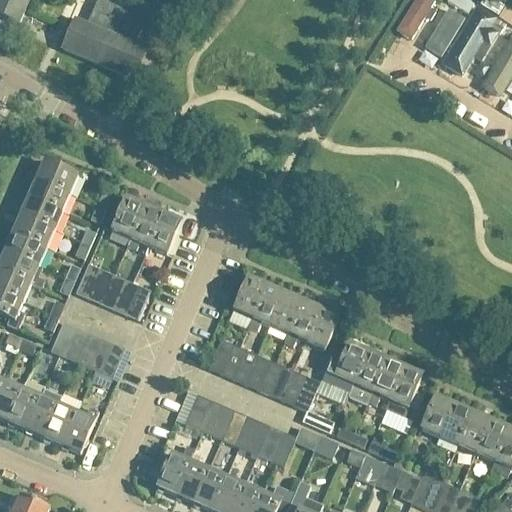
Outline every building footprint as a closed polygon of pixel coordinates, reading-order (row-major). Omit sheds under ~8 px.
[(0,0),(0,17),(18,26),(29,0),(0,0)] [(154,56),(158,15),(123,0),(99,0),(88,28),(73,21),(60,51),(133,83),(146,53),(154,56)] [(504,7),(491,0),(483,0),(480,7),(498,18),(504,7)] [(511,11),(504,7),(498,18),(508,24),(504,29),(511,33),(511,11)] [(447,8),(425,46),(440,55),(463,18),(447,8)] [(471,10),(438,64),(461,78),(474,58),(482,63),(499,36),(493,33),(497,26),(471,10)] [(511,41),(509,40),(479,88),(499,101),(511,80),(511,41)] [(380,76),(406,88),(411,78),(385,66),(380,76)] [(69,199),(77,180),(42,165),(42,166),(40,165),(38,170),(39,171),(34,183),(69,199)] [(61,217),(69,199),(34,183),(34,184),(32,184),(30,189),(31,189),(26,201),(61,217)] [(96,210),(105,214),(111,201),(101,197),(95,210),(96,210)] [(129,243),(144,208),(143,208),(143,206),(139,204),(138,206),(125,200),(110,235),(129,243)] [(53,235),(61,217),(26,201),(26,202),(24,202),(22,206),(24,207),(18,219),(53,235)] [(147,251),(161,216),(162,214),(157,212),(156,214),(144,208),(129,243),(126,250),(135,254),(138,247),(147,251)] [(100,227),(105,214),(96,210),(95,210),(90,223),(100,227)] [(170,247),(180,224),(179,224),(180,222),(175,220),(174,221),(161,216),(147,251),(160,256),(165,259),(170,247)] [(46,253),(53,235),(18,219),(18,220),(17,219),(15,224),(16,225),(11,237),(46,253)] [(80,246),(89,250),(95,236),(86,232),(80,246)] [(38,271),(46,253),(11,237),(10,238),(9,237),(6,243),(8,243),(3,255),(38,271)] [(84,263),(89,250),(80,246),(74,259),(84,263)] [(34,280),(38,271),(3,255),(3,256),(1,255),(0,257),(0,261),(0,275),(30,288),(30,289),(40,293),(44,284),(34,280)] [(74,286),(79,272),(70,268),(64,282),(74,286)] [(87,303),(100,273),(87,268),(75,297),(87,303)] [(100,308),(112,278),(100,273),(87,303),(100,308)] [(0,296),(22,306),(30,289),(30,288),(0,275),(0,296)] [(112,313),(125,284),(112,278),(100,308),(112,313)] [(251,323),(266,288),(265,288),(266,286),(261,284),(260,286),(248,280),(242,293),(233,315),(251,323)] [(68,300),(74,286),(64,282),(58,296),(68,300)] [(124,319),(137,289),(125,284),(112,313),(124,319)] [(269,331),(284,296),(283,296),(284,294),(279,292),(278,294),(266,288),(251,323),(248,330),(257,334),(260,327),(269,331)] [(137,324),(149,294),(137,289),(124,319),(137,324)] [(18,315),(22,306),(0,296),(0,318),(9,323),(7,329),(18,334),(25,318),(18,315)] [(287,339),(302,304),(301,304),(302,302),(297,300),(296,301),(284,296),(269,331),(287,339)] [(58,322),(64,308),(55,304),(49,318),(58,322)] [(305,346),(320,312),(319,311),(320,310),(315,308),(315,309),(302,304),(287,339),(284,346),(293,350),(296,343),(305,346)] [(323,354),(338,320),(337,320),(338,318),(333,315),(332,317),(320,312),(305,346),(323,354)] [(52,336),(58,322),(49,318),(43,332),(52,336)] [(62,361),(75,331),(62,326),(50,355),(62,361)] [(74,366),(87,337),(75,331),(62,361),(74,366)] [(22,343),(8,337),(4,346),(18,352),(22,343)] [(87,371),(99,342),(87,337),(74,366),(87,371)] [(99,377),(112,347),(99,342),(87,371),(99,377)] [(35,349),(22,343),(18,352),(32,358),(35,349)] [(220,379),(233,349),(221,344),(208,373),(220,379)] [(111,382),(124,353),(112,347),(99,377),(111,382)] [(352,389),(367,355),(366,354),(367,352),(362,350),(361,352),(348,347),(345,355),(336,352),(322,385),(349,396),(350,394),(352,389)] [(233,384),(245,354),(233,349),(220,379),(233,384)] [(245,389),(257,360),(245,354),(233,384),(245,389)] [(366,406),(385,362),(384,362),(385,360),(380,358),(379,360),(367,355),(352,389),(350,394),(349,396),(348,399),(366,406)] [(257,395),(270,365),(257,360),(245,389),(257,395)] [(388,405),(403,370),(402,370),(403,368),(398,366),(397,368),(385,362),(366,406),(376,410),(379,401),(388,405)] [(269,400),(282,370),(270,365),(257,395),(269,400)] [(282,405),(294,376),(282,370),(269,400),(282,405)] [(403,422),(421,378),(420,378),(421,376),(416,373),(415,375),(403,370),(388,405),(384,414),(403,422)] [(294,411),(307,381),(294,376),(282,405),(294,411)] [(307,413),(319,386),(307,381),(294,411),(306,416),(307,413)] [(0,423),(7,426),(22,392),(4,384),(0,392),(0,423)] [(40,400),(43,393),(25,385),(22,392),(7,426),(7,427),(7,428),(12,431),(13,429),(25,434),(40,400)] [(43,442),(58,407),(61,401),(43,393),(40,400),(25,434),(26,435),(25,436),(30,439),(31,437),(43,442)] [(61,450),(76,415),(80,407),(62,399),(61,401),(58,407),(43,442),(44,442),(43,444),(48,446),(49,445),(61,450)] [(196,434),(209,404),(196,399),(184,428),(196,434)] [(438,442),(453,407),(452,406),(453,404),(448,402),(447,404),(434,399),(419,434),(438,442)] [(208,439),(221,410),(209,404),(196,434),(208,439)] [(456,449),(471,414),(470,414),(471,412),(466,410),(465,412),(453,407),(438,442),(456,449)] [(221,444),(233,415),(221,410),(208,439),(221,444)] [(67,453),(79,458),(98,415),(89,411),(86,420),(76,415),(61,450),(60,452),(66,454),(67,453)] [(306,416),(303,424),(329,436),(333,425),(307,413),(306,416)] [(474,457),(489,422),(488,422),(489,420),(484,418),(483,420),(471,414),(456,449),(474,457)] [(233,450),(246,420),(233,415),(221,444),(233,450)] [(245,455),(258,426),(246,420),(233,450),(245,455)] [(492,465),(507,430),(506,430),(507,428),(502,426),(501,428),(489,422),(474,457),(492,465)] [(258,460),(270,431),(258,426),(245,455),(258,460)] [(490,475),(506,482),(511,468),(511,432),(507,430),(492,465),(494,466),(490,475)] [(270,466),(283,437),(270,431),(258,460),(270,466)] [(339,431),(336,440),(349,446),(353,437),(339,431)] [(293,446),(295,442),(283,437),(270,466),(282,471),(293,446)] [(366,443),(353,437),(349,446),(362,452),(366,443)] [(332,462),(338,448),(338,447),(320,439),(313,454),(332,462)] [(380,460),(385,451),(371,445),(367,454),(380,460)] [(175,500),(190,465),(195,453),(186,450),(182,461),(171,457),(156,492),(157,492),(156,494),(161,496),(162,494),(175,500)] [(360,469),(364,460),(351,454),(347,463),(360,469)] [(374,475),(378,466),(364,460),(360,469),(374,475)] [(193,507),(208,473),(190,465),(175,500),(175,502),(180,504),(180,502),(193,507)] [(396,485),(401,476),(387,470),(383,479),(396,485)] [(203,511),(211,511),(226,480),(208,473),(193,507),(193,508),(193,510),(198,511),(199,510),(203,511)] [(410,505),(420,484),(401,476),(396,485),(394,490),(402,493),(399,500),(410,505)] [(422,511),(435,482),(423,477),(422,479),(420,484),(410,505),(410,506),(422,511)] [(233,511),(244,488),(226,480),(211,511),(233,511)] [(423,511),(436,511),(447,487),(435,482),(422,511),(423,511)] [(300,485),(294,498),(290,507),(288,511),(320,511),(322,508),(305,501),(310,489),(300,485)] [(451,511),(460,493),(447,487),(436,511),(451,511)] [(254,511),(262,496),(244,488),(233,511),(254,511)] [(290,507),(294,498),(275,490),(271,500),(262,496),(254,511),(276,511),(281,503),(290,507)] [(466,511),(472,498),(460,493),(451,511),(466,511)] [(507,511),(509,511),(511,509),(511,497),(510,496),(501,507),(507,511)] [(48,511),(49,511),(18,498),(18,500),(13,511),(48,511)] [(480,511),(485,503),(472,498),(466,511),(480,511)]
